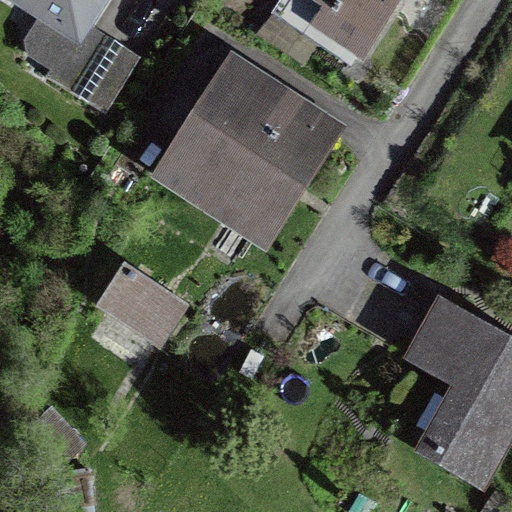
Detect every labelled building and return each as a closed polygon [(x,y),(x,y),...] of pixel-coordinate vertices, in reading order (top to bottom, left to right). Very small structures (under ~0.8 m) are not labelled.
[(31,0),(32,3),(75,30),(45,77),(105,115),(135,67),(77,30),(94,0),(31,0)] [(352,63),(392,0),(313,0),(296,27),(352,63)] [(179,173),(260,226),(319,134),(237,82),(179,173)] [(159,344),(183,305),(128,270),(103,309),(159,344)] [(511,430),(511,347),(440,307),(412,357),(469,389),(432,455),(482,484),(511,430)]
